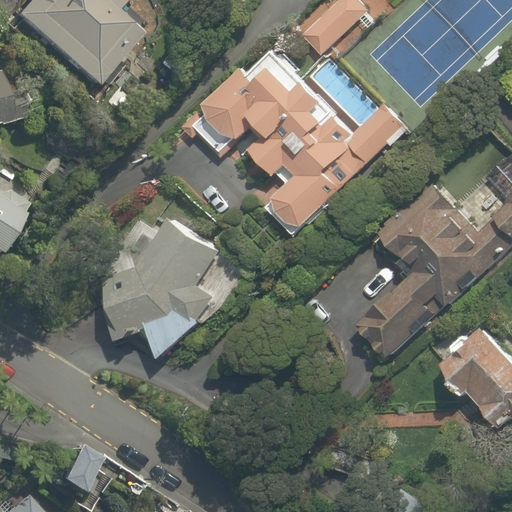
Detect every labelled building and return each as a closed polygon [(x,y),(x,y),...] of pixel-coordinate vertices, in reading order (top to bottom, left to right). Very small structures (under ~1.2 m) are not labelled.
[(109,9),(117,0),(22,0),(7,17),(91,98),(144,43),(109,9)] [(366,19),(349,0),(333,0),(300,30),(323,56),(366,19)] [(243,73),(234,63),(169,126),(187,144),(195,137),(216,157),(250,124),(265,139),(247,157),(270,181),(280,172),(285,178),(262,200),(298,237),(409,128),(383,102),(352,132),(269,47),(243,73)] [(0,85),(0,127),(16,123),(7,84),(0,85)] [(511,242),(511,162),(509,159),(488,179),(511,202),(479,233),(428,179),(373,230),(409,268),(353,321),(389,359),(511,242)] [(0,233),(11,219),(45,243),(66,214),(0,166),(0,233)] [(116,340),(145,326),(157,356),(201,323),(196,317),(212,304),(194,281),(213,253),(170,227),(100,293),(116,340)] [(427,361),(460,395),(466,390),(500,426),(511,414),(511,353),(475,315),(427,361)] [(451,402),(370,410),(373,442),(454,434),(451,402)] [(352,475),(359,430),(328,426),(322,470),(352,475)] [(113,479),(74,446),(46,479),(85,511),(113,479)] [(0,498),(0,511),(45,511),(22,482),(0,498)] [(156,511),(180,511),(167,500),(156,511)]
